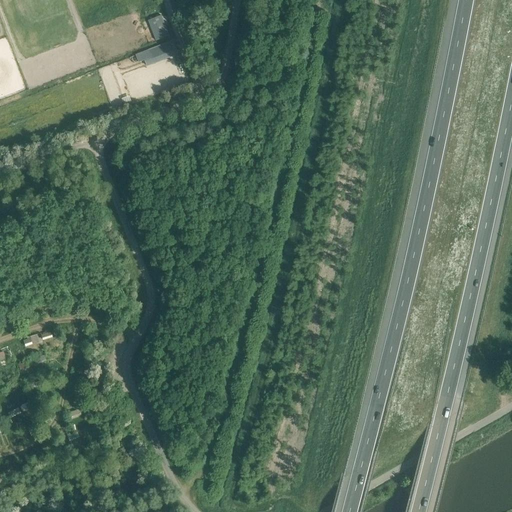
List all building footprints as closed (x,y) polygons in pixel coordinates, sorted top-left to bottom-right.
[(151,27),(155,26),(161,39),(169,36),(161,16),(148,21),(151,27)] [(151,57),(151,58),(152,60),(176,50),(172,41),(136,55),(139,62),(151,57)] [(20,365),(23,373),(48,362),(45,354),(20,365)] [(69,411),(72,419),(82,416),(80,408),(69,411)] [(66,434),(69,442),(80,437),(77,430),(66,434)]
